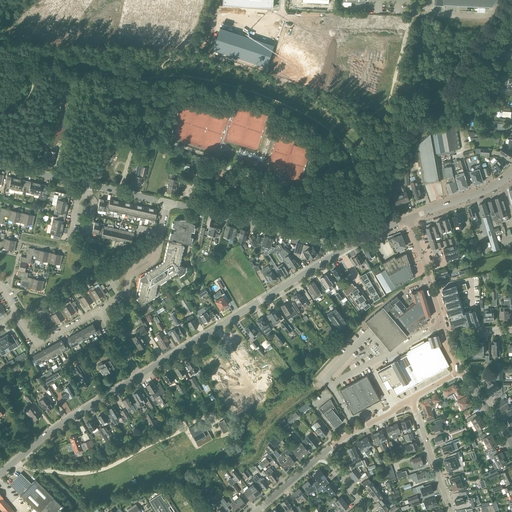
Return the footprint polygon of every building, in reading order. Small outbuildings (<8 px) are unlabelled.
[(434,0),(435,4),(435,5),(459,7),(492,8),(497,0),(434,0)] [(284,25),(270,69),(281,72),(295,29),(284,25)] [(273,46),(220,28),(213,50),(266,67),(273,46)] [(295,29),(281,72),(293,76),(307,33),(295,29)] [(307,33),(293,76),(305,80),(319,37),(307,33)] [(384,41),(374,70),(390,75),(391,70),(393,71),(403,42),(385,36),(384,41)] [(319,37),(305,80),(317,84),(331,41),(319,37)] [(338,37),(330,61),(344,65),(352,41),(338,37)] [(352,41),(344,65),(359,70),(368,41),(354,37),(352,41)] [(368,41),(359,70),(373,75),(374,70),(384,41),(369,37),(368,41)] [(330,61),(324,80),(338,85),(344,65),(330,61)] [(344,65),(338,85),(352,89),(359,70),(344,65)] [(359,70),(352,89),(367,94),(373,75),(359,70)] [(373,75),(367,94),(384,100),(389,85),(387,84),(390,75),(374,70),(373,75)] [(125,100),(134,103),(136,97),(127,94),(125,100)] [(152,106),(166,110),(168,104),(167,103),(166,104),(154,100),(154,101),(152,100),(151,104),(152,105),(152,106)] [(432,131),(417,144),(423,184),(441,181),(436,153),(454,150),(460,149),(456,127),(432,131)] [(499,152),(503,155),(510,159),(510,158),(511,158),(511,157),(511,156),(511,155),(511,152),(510,151),(507,149),(503,146),(502,148),(501,148),(499,152)] [(471,151),(463,153),(464,159),(474,155),(473,151),(473,150),(471,151)] [(48,158),(48,159),(47,165),(53,167),(55,159),(55,157),(56,152),(50,151),(50,152),(47,151),(47,152),(46,158),(48,158)] [(196,156),(194,163),(196,164),(195,168),(201,170),(204,159),(196,156)] [(250,159),(242,157),(241,163),(248,165),(247,167),(257,170),(258,169),(260,169),(262,163),(258,162),(258,160),(251,158),(250,159)] [(499,160),(498,161),(496,160),(491,164),(493,166),(495,168),(493,171),(496,174),(501,169),(502,169),(503,168),(503,167),(501,165),(502,164),(502,163),(502,162),(501,161),(500,160),(499,160)] [(466,180),(461,161),(453,163),(454,171),(460,189),(460,190),(468,188),(467,187),(465,180),(466,180)] [(445,163),(444,165),(444,167),(446,177),(447,183),(446,184),(448,190),(449,192),(449,193),(450,193),(455,191),(456,191),(456,189),(458,188),(457,186),(454,177),(452,162),(451,162),(445,163)] [(184,164),(180,175),(185,176),(189,166),(184,164)] [(484,176),(483,171),(480,165),(470,168),(471,172),(470,172),(474,185),(483,182),(482,177),(484,176)] [(5,191),(8,192),(14,193),(14,190),(17,179),(7,177),(5,184),(6,184),(7,184),(5,191)] [(135,180),(132,180),(132,184),(134,184),(134,185),(140,186),(142,178),(136,177),(135,180)] [(17,179),(14,190),(15,190),(23,192),(24,188),(25,188),(27,181),(17,179)] [(170,179),(167,192),(174,194),(174,193),(175,193),(176,190),(175,190),(177,181),(170,179)] [(27,181),(25,188),(26,188),(25,193),(26,193),(34,194),(34,195),(37,183),(36,183),(27,181)] [(410,183),(416,200),(424,198),(422,198),(421,193),(422,193),(422,192),(421,193),(419,186),(418,181),(410,183)] [(37,183),(34,195),(42,196),(42,197),(43,197),(44,192),(45,192),(45,193),(46,185),(37,183)] [(402,189),(403,193),(400,194),(403,203),(410,201),(407,192),(406,192),(405,188),(402,189)] [(403,203),(400,194),(397,195),(396,191),(393,192),(394,196),(397,205),(403,203)] [(70,195),(59,193),(58,196),(57,199),(53,199),(52,204),(52,205),(56,206),(67,208),(69,199),(70,195)] [(499,198),(507,221),(509,220),(508,215),(502,197),(499,198)] [(507,221),(499,198),(496,199),(496,200),(495,200),(502,222),(507,221)] [(108,208),(110,201),(100,199),(97,211),(98,211),(98,210),(106,212),(106,213),(107,208),(108,208)] [(110,201),(108,208),(107,211),(108,211),(106,216),(109,216),(110,214),(111,211),(113,212),(116,201),(110,200),(110,199),(110,201)] [(491,202),(501,234),(505,233),(502,222),(495,200),(494,200),(494,201),(491,202)] [(116,201),(113,212),(114,212),(116,213),(116,215),(119,216),(122,202),(116,201)] [(122,202),(119,216),(121,216),(122,214),(125,215),(128,203),(122,202)] [(501,234),(491,202),(488,203),(490,208),(488,209),(496,236),(501,234)] [(128,203),(125,215),(128,215),(128,218),(131,218),(134,205),(133,204),(133,205),(128,203)] [(485,203),(479,205),(493,252),(498,250),(499,251),(500,251),(485,203)] [(137,217),(139,206),(134,205),(131,218),(133,219),(134,217),(137,217)] [(67,208),(56,206),(54,214),(58,215),(58,216),(65,218),(67,208)] [(140,206),(139,206),(137,217),(137,218),(137,217),(140,218),(140,220),(142,221),(145,207),(140,206)] [(149,220),(151,208),(151,209),(145,207),(146,207),(145,207),(142,221),(142,223),(144,224),(145,222),(146,219),(148,220),(149,220)] [(474,207),(468,209),(471,217),(472,221),(471,222),(472,225),(477,223),(476,222),(476,221),(478,220),(477,217),(476,215),(474,207)] [(8,217),(10,211),(5,210),(5,209),(1,208),(0,210),(0,218),(3,219),(4,216),(8,217)] [(151,208),(149,220),(152,221),(151,223),(154,224),(155,221),(157,210),(151,209),(151,208)] [(10,211),(8,217),(8,220),(12,221),(12,224),(13,224),(16,212),(10,211)] [(20,223),(22,213),(16,212),(13,224),(15,225),(16,222),(20,223)] [(453,219),(452,220),(453,222),(454,223),(455,227),(459,226),(460,230),(463,229),(462,223),(465,222),(462,213),(458,214),(458,212),(455,214),(456,216),(452,217),(453,219)] [(28,215),(22,213),(20,223),(25,224),(24,227),(26,227),(28,215)] [(28,215),(26,227),(28,227),(28,225),(33,226),(35,216),(28,215)] [(327,219),(325,216),(324,215),(320,219),(324,223),(324,222),(326,225),(331,221),(328,218),(327,219)] [(51,225),(63,228),(65,218),(58,216),(58,217),(58,218),(53,217),(52,225),(51,225)] [(455,243),(456,243),(447,216),(433,220),(434,223),(426,225),(428,233),(427,233),(432,250),(439,248),(444,246),(445,246),(448,245),(450,244),(455,243)] [(172,241),(171,243),(168,242),(164,262),(154,269),(144,275),(140,278),(136,296),(140,303),(142,302),(143,304),(148,301),(149,302),(160,294),(158,290),(159,284),(169,278),(168,277),(177,272),(179,276),(184,273),(186,267),(179,265),(183,245),(181,245),(181,243),(191,245),(193,238),(190,237),(191,232),(194,232),(195,228),(194,227),(195,225),(185,220),(174,220),(174,223),(173,223),(172,227),(174,228),(174,229),(176,229),(175,230),(175,231),(174,231),(173,233),(170,233),(169,240),(172,241)] [(102,236),(103,229),(102,229),(103,224),(95,223),(95,222),(92,234),(102,236)] [(210,222),(208,232),(205,231),(204,234),(207,235),(212,236),(213,233),(215,223),(210,222)] [(217,237),(218,235),(220,224),(215,223),(213,233),(212,236),(217,237)] [(63,228),(51,225),(50,233),(49,233),(49,234),(54,235),(54,236),(53,236),(61,238),(61,237),(63,228)] [(104,226),(103,229),(102,236),(101,238),(102,238),(107,239),(111,225),(108,225),(107,227),(104,226)] [(113,240),(116,229),(113,228),(113,226),(111,225),(107,239),(108,239),(113,240)] [(119,242),(122,228),(123,225),(120,225),(120,227),(119,230),(116,229),(113,240),(113,241),(114,240),(119,242)] [(226,239),(233,241),(235,234),(231,233),(233,227),(226,225),(223,237),(226,238),(226,239)] [(125,243),(128,231),(127,231),(127,232),(125,231),(125,228),(122,228),(119,242),(125,243)] [(128,231),(125,243),(131,244),(134,233),(134,230),(131,230),(131,232),(128,232),(128,231)] [(240,233),(239,233),(238,233),(238,234),(237,234),(237,235),(237,236),(239,238),(238,242),(245,244),(246,239),(245,239),(247,231),(244,231),(244,230),(243,230),(242,230),(241,230),(240,233)] [(405,247),(403,243),(403,241),(399,233),(388,238),(394,254),(397,252),(397,250),(405,247)] [(258,237),(256,241),(258,243),(259,244),(260,245),(262,245),(260,250),(264,251),(268,237),(264,236),(263,239),(261,238),(258,237)] [(2,249),(8,250),(11,238),(9,237),(8,240),(4,239),(3,242),(2,249)] [(264,251),(263,254),(265,256),(274,249),(270,248),(273,238),(268,237),(264,251)] [(12,238),(11,238),(8,250),(14,251),(16,242),(12,241),(12,238)] [(297,243),(293,254),(301,260),(306,257),(307,260),(308,259),(316,255),(317,254),(316,253),(317,252),(317,251),(316,250),(316,249),(315,248),(314,248),(313,248),(312,247),(309,248),(308,247),(297,243)] [(289,254),(283,250),(280,244),(276,245),(275,248),(278,253),(282,259),(286,265),(288,264),(292,269),(299,265),(295,259),(294,260),(290,254),(289,254)] [(456,245),(443,249),(447,262),(461,258),(456,245)] [(36,257),(38,250),(33,249),(28,248),(26,258),(31,259),(32,256),(36,257)] [(364,252),(368,259),(370,261),(376,258),(373,252),(372,253),(369,249),(367,250),(366,250),(365,251),(364,252)] [(466,249),(460,251),(464,261),(469,259),(466,249)] [(39,264),(41,264),(44,252),(38,250),(36,257),(35,260),(40,261),(39,264)] [(50,253),(44,252),(41,264),(43,265),(44,262),(48,263),(50,253)] [(52,266),(53,267),(56,254),(50,253),(48,263),(52,264),(52,266)] [(63,256),(56,254),(53,267),(55,267),(56,265),(60,266),(63,256)] [(406,254),(395,259),(394,257),(393,257),(392,257),(385,262),(381,264),(385,270),(375,276),(386,293),(413,277),(413,276),(408,259),(406,254)] [(354,258),(353,258),(357,265),(358,265),(359,267),(365,264),(362,259),(361,259),(358,255),(356,257),(355,256),(354,257),(354,258)] [(26,268),(27,263),(33,265),(33,263),(31,262),(31,259),(26,258),(21,257),(20,261),(19,266),(26,268)] [(253,268),(257,266),(253,259),(248,262),(253,268)] [(352,262),(346,265),(354,278),(360,274),(352,262)] [(282,264),(277,267),(278,269),(282,276),(288,273),(283,266),(282,264)] [(26,268),(19,266),(18,271),(17,276),(22,277),(27,278),(28,275),(30,276),(31,274),(25,272),(25,268),(26,268)] [(333,271),(332,271),(334,275),(335,277),(336,277),(336,278),(337,278),(339,281),(344,278),(342,275),(338,268),(335,269),(333,270),(333,271)] [(264,273),(262,274),(266,280),(267,279),(268,278),(270,283),(271,282),(272,283),(273,282),(273,281),(276,279),(272,272),(271,272),(270,269),(264,273)] [(371,270),(359,276),(361,278),(360,278),(362,281),(368,278),(367,276),(369,275),(370,277),(374,275),(371,270)] [(326,275),(319,279),(322,283),(321,284),(322,285),(321,286),(326,293),(331,291),(334,289),(331,286),(333,285),(330,281),(329,281),(326,275)] [(368,278),(362,281),(364,284),(365,286),(376,279),(374,275),(370,277),(371,279),(369,280),(368,278)] [(27,278),(22,277),(20,287),(24,288),(25,287),(29,288),(31,282),(26,281),(27,278)] [(31,279),(31,282),(29,288),(36,290),(38,277),(37,277),(36,280),(31,279)] [(38,277),(36,290),(42,291),(44,281),(40,280),(40,278),(38,277)] [(376,279),(365,286),(366,288),(367,291),(373,287),(372,285),(374,284),(375,286),(379,284),(376,279)] [(313,282),(307,285),(310,289),(308,290),(314,300),(322,295),(319,292),(313,282)] [(352,283),(342,291),(346,297),(350,294),(351,293),(357,288),(355,286),(354,287),(352,283)] [(443,289),(443,290),(443,292),(444,295),(443,295),(443,296),(443,297),(445,302),(445,303),(446,302),(447,306),(448,309),(447,309),(447,310),(448,310),(449,315),(449,316),(449,317),(451,316),(452,319),(450,319),(450,320),(451,321),(452,326),(453,327),(463,324),(464,327),(466,326),(466,327),(467,327),(467,326),(470,325),(473,324),(474,326),(479,324),(480,324),(479,323),(478,320),(477,315),(476,312),(475,311),(473,312),(470,313),(470,312),(463,314),(457,294),(460,292),(467,290),(468,290),(466,284),(466,283),(465,284),(456,286),(455,286),(452,287),(447,288),(447,289),(444,290),(443,289)] [(373,287),(367,291),(369,294),(369,293),(370,295),(382,289),(379,284),(375,286),(376,288),(374,289),(373,287)] [(93,287),(100,298),(105,295),(100,286),(96,289),(94,286),(93,287)] [(100,298),(93,287),(91,288),(93,291),(89,293),(94,301),(100,298)] [(350,294),(346,297),(349,301),(360,293),(359,291),(357,288),(351,293),(352,294),(351,295),(350,294)] [(201,298),(202,299),(203,298),(202,297),(208,294),(205,289),(198,293),(201,298)] [(382,289),(370,295),(371,297),(374,302),(380,298),(378,295),(380,294),(382,297),(385,295),(382,289)] [(345,297),(345,296),(341,290),(337,293),(341,300),(345,297)] [(414,303),(425,300),(422,290),(411,293),(414,303)] [(94,301),(89,293),(85,295),(84,293),(82,294),(89,305),(94,301)] [(218,297),(214,299),(220,309),(221,311),(223,311),(224,310),(224,309),(224,307),(227,305),(226,302),(228,301),(224,293),(223,294),(222,295),(218,297)] [(360,293),(349,301),(353,305),(356,302),(355,301),(357,300),(358,301),(363,297),(361,294),(360,293)] [(89,305),(82,294),(81,295),(82,297),(78,300),(84,308),(89,305)] [(292,297),(295,302),(292,304),(298,313),(301,311),(299,306),(302,304),(304,308),(309,305),(304,298),(302,299),(298,294),(292,297)] [(396,296),(384,307),(387,311),(400,300),(396,296)] [(503,307),(500,308),(500,319),(503,319),(510,319),(509,307),(509,304),(511,303),(511,296),(509,297),(509,301),(504,302),(504,307),(503,307)] [(356,302),(353,305),(356,309),(366,301),(365,300),(363,297),(358,301),(359,303),(357,304),(356,302)] [(192,311),(184,298),(181,301),(188,313),(192,311)] [(406,309),(400,300),(387,311),(394,320),(395,320),(394,319),(398,316),(407,309),(406,309)] [(406,309),(407,309),(398,316),(407,328),(406,329),(410,333),(415,329),(426,323),(427,323),(427,322),(426,318),(430,317),(427,306),(425,300),(414,303),(406,309)] [(484,300),(480,300),(481,313),(484,313),(485,321),(486,321),(486,322),(488,322),(488,321),(489,321),(489,309),(488,305),(484,305),(484,300)] [(366,301),(356,309),(359,314),(363,311),(361,309),(363,308),(365,310),(370,306),(368,303),(366,301)] [(66,303),(65,304),(71,315),(77,312),(71,303),(68,306),(66,303)] [(286,303),(281,307),(286,315),(285,316),(287,320),(291,317),(292,318),(298,315),(293,307),(290,308),(286,303)] [(66,318),(71,315),(65,304),(63,305),(64,308),(61,310),(66,318)] [(205,306),(195,313),(198,318),(202,324),(204,323),(205,323),(206,323),(207,322),(207,321),(210,320),(209,319),(214,316),(211,312),(207,314),(207,313),(209,312),(207,307),(206,308),(205,306)] [(383,307),(365,322),(385,347),(389,351),(390,351),(391,350),(407,337),(383,307)] [(335,308),(327,314),(338,329),(346,323),(335,308)] [(44,315),(45,311),(39,309),(37,314),(36,319),(42,320),(43,320),(44,315)] [(61,322),(66,318),(61,310),(57,312),(55,310),(54,311),(61,322)] [(55,325),(61,322),(54,311),(52,312),(54,314),(50,317),(52,320),(55,325)] [(268,315),(266,316),(269,320),(271,319),(273,322),(271,323),(273,326),(278,323),(278,322),(280,320),(279,318),(274,311),(271,313),(270,312),(269,313),(269,314),(268,315)] [(170,315),(174,321),(176,326),(181,323),(178,319),(174,312),(170,315)] [(48,322),(44,315),(43,320),(42,320),(41,321),(47,331),(51,328),(55,325),(52,320),(48,322)] [(194,319),(192,317),(192,315),(185,319),(186,320),(187,323),(192,330),(193,330),(195,329),(195,328),(197,327),(195,322),(196,322),(194,319)] [(257,321),(261,329),(263,331),(265,335),(271,331),(269,327),(265,322),(262,318),(260,319),(257,321)] [(286,323),(281,326),(287,334),(288,333),(291,334),(291,331),(292,331),(286,323)] [(93,324),(88,327),(92,334),(96,332),(97,335),(98,334),(100,334),(101,333),(96,325),(94,327),(93,324)] [(245,330),(253,340),(255,338),(254,336),(257,334),(251,325),(245,330)] [(138,334),(132,338),(139,349),(141,348),(141,349),(144,347),(143,347),(146,345),(141,336),(147,332),(143,326),(136,331),(138,334)] [(88,327),(83,330),(88,338),(90,337),(89,336),(92,334),(88,327)] [(170,331),(167,333),(169,336),(171,334),(175,341),(181,338),(180,338),(183,336),(178,327),(172,331),(172,330),(170,331)] [(83,330),(78,332),(82,339),(84,342),(87,340),(86,339),(88,338),(83,330)] [(78,332),(73,335),(77,342),(78,342),(82,339),(78,332)] [(159,332),(155,334),(156,336),(159,340),(157,341),(162,349),(164,348),(164,349),(169,345),(167,342),(168,341),(165,336),(164,337),(163,336),(163,335),(161,333),(160,334),(159,332)] [(285,342),(277,332),(273,335),(278,341),(277,342),(280,346),(285,342)] [(3,337),(2,338),(8,348),(10,351),(13,349),(18,346),(18,345),(15,340),(12,342),(8,337),(7,335),(6,335),(6,334),(2,336),(3,337)] [(73,335),(68,338),(71,342),(69,343),(72,348),(79,344),(78,342),(77,342),(73,335)] [(390,364),(377,371),(382,381),(387,379),(395,395),(410,388),(422,381),(443,370),(443,369),(449,366),(438,346),(441,345),(438,335),(428,338),(428,341),(427,341),(407,352),(407,353),(405,353),(406,355),(397,360),(390,363),(390,364)] [(61,340),(56,343),(62,353),(66,351),(67,351),(68,350),(69,350),(67,347),(66,347),(65,348),(61,340)] [(494,342),(492,342),(492,346),(494,346),(494,349),(493,349),(494,355),(501,355),(501,349),(500,349),(500,341),(497,342),(497,341),(495,341),(494,342)] [(56,343),(52,346),(57,356),(62,353),(56,343)] [(474,350),(474,358),(482,357),(482,354),(484,354),(484,352),(486,352),(486,345),(484,345),(484,343),(478,343),(478,350),(474,350)] [(52,346),(47,348),(51,355),(52,358),(53,359),(57,356),(52,346)] [(47,348),(42,351),(47,360),(48,361),(52,358),(51,355),(47,348)] [(42,351),(37,354),(41,361),(44,359),(45,361),(47,360),(42,351)] [(87,353),(82,355),(85,363),(91,360),(87,353)] [(37,354),(33,356),(37,365),(35,366),(38,372),(41,370),(38,365),(43,363),(41,361),(37,354)] [(186,363),(188,366),(187,367),(188,369),(189,369),(192,373),(197,371),(198,370),(197,370),(199,369),(200,368),(196,362),(194,364),(191,360),(189,361),(188,361),(186,362),(186,363)] [(102,363),(98,365),(99,368),(103,375),(108,373),(112,371),(114,369),(109,361),(107,363),(107,362),(103,365),(102,363)] [(477,369),(473,371),(478,378),(486,372),(486,371),(488,370),(488,363),(477,364),(479,367),(477,369)] [(80,364),(75,368),(79,374),(82,379),(80,380),(84,387),(85,387),(86,387),(87,386),(87,385),(90,384),(84,374),(86,373),(80,364)] [(175,369),(175,370),(179,377),(181,379),(186,376),(185,373),(183,370),(180,366),(178,368),(177,368),(176,368),(175,369)] [(53,380),(60,376),(58,372),(51,376),(44,380),(46,383),(53,380)] [(164,376),(163,376),(168,383),(169,386),(175,382),(173,380),(174,380),(172,377),(171,377),(169,373),(167,375),(166,374),(164,375),(164,376)] [(366,376),(357,381),(370,405),(379,400),(371,385),(366,376)] [(194,377),(189,380),(193,388),(198,385),(194,377)] [(357,381),(349,385),(362,409),(370,405),(357,381)] [(161,407),(165,405),(159,395),(160,394),(162,395),(164,393),(164,392),(159,384),(157,385),(155,386),(153,382),(146,387),(152,396),(149,397),(155,406),(158,404),(159,405),(159,404),(161,407)] [(488,386),(485,388),(487,390),(486,391),(488,394),(489,394),(490,396),(495,393),(497,396),(502,393),(501,389),(500,389),(495,382),(492,384),(491,383),(488,385),(488,386)] [(353,414),(362,409),(349,385),(340,390),(353,414)] [(454,385),(444,391),(447,397),(451,394),(455,401),(458,399),(464,396),(458,386),(457,386),(457,385),(456,385),(455,385),(454,385)] [(64,389),(60,392),(64,400),(69,397),(69,399),(75,396),(69,386),(64,389)] [(138,392),(137,393),(143,402),(146,400),(151,408),(155,406),(149,397),(148,396),(145,398),(141,390),(140,391),(140,390),(138,392)] [(134,395),(133,395),(137,402),(138,402),(139,405),(140,406),(144,404),(143,402),(137,393),(136,393),(133,394),(134,395)] [(502,399),(496,403),(500,409),(507,404),(505,400),(507,398),(506,397),(507,396),(505,393),(500,397),(502,399)] [(436,394),(421,403),(433,407),(435,408),(437,402),(439,401),(436,394)] [(25,398),(30,404),(33,401),(28,395),(25,398)] [(48,395),(38,402),(41,406),(44,411),(46,410),(47,411),(48,410),(48,411),(50,410),(50,409),(53,407),(50,404),(50,403),(52,402),(48,395)] [(135,410),(132,405),(128,397),(122,401),(128,412),(132,410),(132,411),(133,410),(133,411),(135,410)] [(457,402),(462,410),(472,404),(469,399),(466,400),(465,398),(457,402)] [(330,422),(337,416),(339,415),(330,399),(318,409),(330,422)] [(507,404),(500,409),(502,412),(503,415),(511,410),(509,406),(511,404),(510,402),(507,404)] [(433,407),(421,403),(428,422),(434,420),(432,412),(433,407)] [(32,406),(25,412),(31,419),(32,418),(35,421),(38,419),(40,418),(40,417),(40,416),(32,406)] [(114,407),(109,410),(110,412),(113,417),(116,421),(120,419),(119,417),(120,416),(117,412),(114,407)] [(511,408),(511,410),(503,415),(507,421),(511,417),(511,408)] [(124,409),(123,409),(121,411),(126,420),(130,417),(124,409)] [(286,420),(289,424),(298,416),(295,412),(286,420)] [(149,413),(147,415),(146,415),(152,427),(155,425),(149,413)] [(99,417),(98,417),(102,424),(103,426),(106,424),(109,423),(107,421),(103,414),(101,415),(100,415),(99,416),(99,417)] [(481,415),(480,416),(479,415),(474,419),(472,416),(467,419),(469,422),(471,421),(474,426),(483,420),(484,420),(481,415)] [(342,422),(337,416),(330,422),(334,428),(342,422)] [(435,421),(436,425),(431,427),(433,433),(440,430),(441,433),(447,431),(445,425),(446,425),(443,419),(444,418),(435,421),(435,422),(435,421)] [(314,424),(311,426),(315,431),(321,438),(327,433),(322,428),(325,426),(320,419),(314,424)] [(92,420),(86,423),(89,428),(89,429),(89,430),(90,430),(92,434),(98,430),(96,428),(97,427),(92,420)] [(407,428),(408,434),(404,435),(406,442),(414,439),(412,433),(411,433),(409,427),(412,427),(410,420),(401,423),(403,429),(407,428)] [(486,426),(483,420),(474,426),(477,431),(475,432),(476,435),(482,431),(480,429),(486,426)] [(283,431),(290,426),(286,421),(279,426),(283,431)] [(199,427),(197,424),(196,425),(195,425),(192,426),(192,427),(189,429),(196,441),(200,439),(202,441),(210,437),(206,429),(206,430),(204,427),(201,428),(200,426),(199,427)] [(397,424),(391,426),(395,436),(397,435),(400,434),(399,431),(397,424)] [(223,434),(229,430),(226,425),(220,429),(223,434)] [(101,428),(100,428),(108,441),(108,442),(111,441),(110,439),(113,438),(106,426),(101,428)] [(392,434),(393,437),(395,436),(391,426),(385,429),(388,436),(392,434)] [(100,428),(98,430),(99,433),(98,434),(105,444),(108,442),(108,441),(100,428)] [(383,443),(383,442),(386,440),(384,438),(385,437),(381,430),(376,433),(379,440),(381,444),(383,443)] [(379,440),(376,433),(370,436),(374,443),(374,442),(375,445),(377,444),(378,444),(379,445),(381,444),(379,440)] [(486,444),(494,440),(491,434),(486,437),(484,434),(478,438),(479,441),(481,440),(482,442),(484,441),(486,444)] [(71,444),(67,446),(68,449),(72,448),(72,447),(73,447),(75,453),(82,451),(82,450),(90,448),(90,449),(94,447),(92,440),(87,442),(80,445),(77,435),(69,438),(72,445),(71,445),(71,444)] [(305,439),(303,441),(307,444),(308,442),(313,448),(318,444),(313,438),(311,436),(309,435),(305,439)] [(435,439),(434,440),(435,443),(437,443),(437,444),(444,442),(448,441),(446,436),(442,437),(442,436),(435,438),(435,439)] [(367,446),(370,444),(367,438),(361,441),(365,447),(367,446)] [(444,454),(453,451),(458,449),(456,443),(455,443),(454,440),(445,443),(446,446),(441,448),(442,449),(441,449),(441,454),(443,453),(444,454)] [(494,440),(486,444),(488,448),(486,449),(487,451),(486,452),(487,455),(488,455),(494,452),(492,448),(498,445),(494,440)] [(365,447),(361,441),(356,444),(360,450),(361,453),(364,451),(367,450),(365,447)] [(296,443),(294,445),(303,455),(308,451),(300,442),(297,445),(296,443)] [(410,444),(409,444),(404,446),(407,453),(412,451),(418,449),(415,442),(410,444)] [(265,448),(270,454),(275,450),(270,444),(265,448)] [(292,451),(294,453),(294,454),(299,459),(303,455),(294,445),(292,447),(294,448),(294,449),(292,451)] [(354,447),(348,449),(355,466),(362,463),(359,455),(358,455),(354,447)] [(286,449),(280,455),(281,455),(280,455),(281,456),(290,467),(295,463),(290,457),(288,455),(289,453),(286,449)] [(460,461),(462,461),(462,457),(462,456),(460,451),(452,454),(453,457),(444,460),(443,461),(444,463),(445,463),(446,466),(460,461)] [(495,451),(494,452),(488,455),(489,458),(490,457),(491,460),(494,458),(496,462),(505,458),(502,452),(496,454),(495,451)] [(286,471),(290,467),(281,456),(280,455),(278,457),(279,458),(278,459),(279,463),(281,465),(286,471)] [(262,462),(260,464),(263,468),(269,463),(265,457),(262,459),(263,460),(261,461),(262,462)] [(415,469),(418,468),(423,466),(420,457),(412,459),(409,461),(410,463),(412,463),(415,469)] [(505,458),(496,462),(499,468),(507,463),(508,463),(506,458),(505,459),(505,458)] [(460,461),(446,466),(447,468),(446,469),(446,471),(448,471),(454,469),(455,472),(460,470),(460,471),(464,471),(462,461),(460,461)] [(363,465),(362,463),(355,466),(356,468),(349,474),(351,477),(351,478),(353,481),(354,480),(354,481),(361,475),(359,472),(361,471),(358,467),(363,465)] [(257,464),(253,467),(259,473),(262,471),(257,464)] [(384,467),(389,481),(390,482),(405,476),(404,472),(394,475),(390,465),(384,467)] [(270,468),(265,472),(266,473),(268,476),(273,482),(278,478),(273,472),(271,469),(270,468)] [(314,484),(316,489),(327,481),(325,478),(326,477),(320,470),(319,471),(319,470),(316,472),(316,473),(314,475),(315,477),(318,481),(314,484)] [(503,479),(511,475),(511,474),(510,470),(501,473),(503,479)] [(241,479),(234,471),(231,474),(234,477),(232,478),(236,483),(241,479)] [(421,474),(416,476),(419,483),(428,479),(425,471),(420,473),(421,474)] [(369,473),(364,477),(366,480),(361,483),(365,488),(372,482),(368,478),(371,476),(369,473)] [(452,485),(461,481),(459,476),(461,475),(460,473),(454,474),(455,477),(450,479),(452,485)] [(31,484),(21,474),(10,485),(21,495),(20,495),(37,511),(39,511),(45,507),(50,511),(54,511),(61,506),(35,480),(31,484)] [(256,475),(252,478),(259,485),(260,485),(262,488),(262,489),(263,489),(264,490),(268,486),(266,484),(267,483),(265,480),(264,480),(263,478),(261,479),(261,478),(260,479),(256,475)] [(511,475),(503,479),(506,485),(511,482),(511,475)] [(307,481),(302,486),(305,490),(305,491),(307,495),(316,490),(313,484),(311,485),(307,481)] [(327,490),(331,495),(338,490),(337,488),(338,488),(335,485),(334,485),(333,483),(333,484),(332,482),(331,483),(330,483),(329,484),(327,481),(316,489),(318,493),(322,490),(324,492),(327,490)] [(461,481),(452,485),(454,491),(459,489),(460,492),(467,489),(465,484),(463,485),(461,481)] [(372,482),(365,488),(369,492),(376,487),(372,482)] [(234,484),(231,487),(236,494),(239,491),(234,484)] [(253,485),(248,488),(255,497),(260,494),(253,485)] [(421,491),(423,496),(433,493),(430,485),(423,487),(423,485),(416,487),(418,492),(421,491)] [(376,487),(369,492),(372,497),(379,492),(376,487)] [(244,492),(243,492),(250,501),(255,497),(248,488),(244,492)] [(293,494),(297,498),(295,499),(297,501),(302,498),(305,501),(307,499),(299,489),(293,494)] [(382,490),(379,492),(372,497),(376,502),(383,497),(381,494),(384,492),(382,490)] [(0,505),(5,511),(14,511),(0,494),(0,505)] [(164,501),(160,495),(150,502),(156,511),(171,511),(168,508),(170,506),(166,500),(164,501)] [(238,498),(234,500),(241,509),(244,507),(243,506),(245,504),(246,504),(242,499),(240,496),(238,497),(238,498)] [(402,502),(403,505),(418,500),(417,496),(407,499),(407,498),(404,499),(404,501),(402,502)] [(463,497),(455,500),(455,501),(455,503),(456,503),(457,506),(465,503),(465,502),(467,501),(467,500),(469,500),(468,496),(463,497)] [(482,507),(487,506),(489,506),(488,503),(483,503),(482,503),(480,504),(479,499),(477,499),(476,497),(475,497),(474,496),(469,498),(472,507),(473,507),(473,508),(476,508),(476,507),(482,504),(482,507)] [(336,508),(345,502),(341,497),(337,500),(335,497),(329,501),(331,504),(333,503),(336,508)] [(383,497),(376,502),(374,504),(378,508),(385,503),(383,501),(385,499),(383,497)] [(232,498),(230,500),(232,502),(230,503),(233,506),(231,507),(235,511),(238,511),(241,509),(234,500),(232,498)] [(434,498),(423,502),(426,509),(437,506),(434,498)] [(221,499),(215,504),(219,509),(216,511),(226,511),(225,510),(228,508),(221,499)] [(284,511),(288,511),(290,511),(296,511),(295,508),(291,510),(291,507),(286,499),(280,503),(285,510),(284,511)] [(349,507),(345,502),(336,508),(338,511),(340,509),(342,511),(349,507)] [(385,503),(378,508),(380,511),(382,511),(384,511),(387,511),(389,511),(387,509),(388,508),(385,503)]
